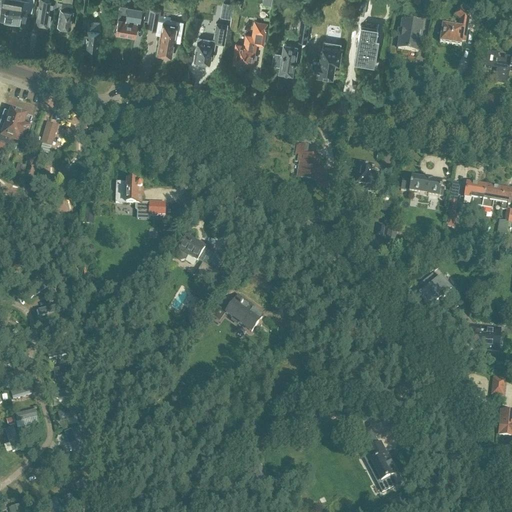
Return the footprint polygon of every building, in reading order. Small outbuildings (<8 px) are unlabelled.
[(1,0),(0,8),(0,17),(11,19),(14,0),(1,0)] [(14,0),(11,19),(24,21),(27,2),(33,3),(33,0),(14,0)] [(41,0),(40,7),(39,6),(37,22),(49,24),(51,6),(56,7),(57,0),(41,0)] [(61,8),(58,24),(58,26),(70,27),(73,12),(71,11),(72,3),(72,0),(57,0),(56,7),(61,8)] [(79,0),(79,9),(87,10),(88,0),(79,0)] [(355,0),(353,14),(364,16),(366,0),(355,0)] [(434,0),(422,0),(422,7),(433,8),(434,0)] [(234,2),(231,16),(238,18),(241,3),(234,2)] [(119,5),(115,32),(135,35),(137,21),(137,19),(139,19),(141,6),(126,4),(126,6),(119,5)] [(458,30),(446,28),(441,27),(439,43),(460,47),(461,42),(464,43),(468,16),(467,16),(458,9),(454,16),(459,20),(458,30)] [(170,22),(159,20),(160,11),(150,10),(147,29),(157,31),(156,36),(161,37),(158,54),(171,56),(173,46),(175,36),(180,37),(183,22),(171,20),(170,22)] [(229,29),(236,30),(238,18),(231,16),(229,29)] [(306,43),(309,24),(310,21),(301,19),(297,41),(306,43)] [(82,36),(86,37),(85,47),(98,48),(101,22),(84,20),(82,36)] [(263,45),(266,24),(266,23),(256,21),(253,23),(251,36),(245,35),(243,45),(235,44),(232,63),(238,65),(237,67),(239,69),(243,70),(245,69),(246,66),(251,67),(255,44),(263,45)] [(420,33),(422,24),(401,21),(400,30),(398,30),(396,38),(399,38),(397,49),(417,52),(419,41),(417,41),(419,33),(420,33)] [(354,62),(374,66),(377,49),(376,49),(374,49),(376,39),(377,31),(376,31),(359,28),(358,39),(354,62)] [(212,58),(215,39),(198,36),(194,60),(209,62),(209,57),(212,58)] [(296,58),(298,48),(296,48),(296,46),(284,44),(282,53),(273,52),(271,65),(280,67),(279,71),(291,73),(294,58),(296,58)] [(338,64),(341,50),(322,47),(320,62),(314,61),(312,68),(318,69),(318,74),(331,76),(334,63),(338,64)] [(494,84),(506,86),(509,72),(511,72),(511,57),(505,56),(504,60),(497,59),(498,54),(487,52),(484,68),(496,70),(494,84)] [(0,146),(15,152),(14,154),(19,156),(20,153),(23,145),(25,140),(28,130),(32,119),(26,117),(23,116),(22,114),(16,112),(14,113),(11,112),(8,111),(7,114),(4,112),(0,123),(0,146)] [(36,167),(42,168),(43,164),(38,163),(44,143),(52,146),(57,129),(48,126),(36,167)] [(332,192),(334,182),(326,180),(327,172),(318,170),(320,158),(306,156),(308,147),(297,146),(295,154),(299,155),(298,163),(299,163),(297,178),(317,182),(316,187),(324,188),(323,191),(332,192)] [(372,193),(373,188),(375,175),(373,174),(373,172),(372,172),(372,168),(359,166),(356,186),(358,186),(357,191),(365,193),(365,192),(372,193)] [(402,180),(400,191),(408,192),(408,194),(427,197),(439,199),(439,197),(442,198),(444,190),(440,189),(441,183),(431,182),(431,181),(424,180),(410,178),(410,181),(402,180)] [(149,204),(140,204),(141,187),(138,184),(115,183),(114,204),(135,205),(135,211),(138,213),(148,214),(148,217),(165,217),(166,204),(149,203),(149,204)] [(466,183),(464,198),(472,200),(471,207),(482,209),(483,201),(485,186),(466,183)] [(482,209),(492,211),(492,210),(493,203),(500,204),(501,204),(501,210),(506,211),(507,205),(510,206),(511,198),(511,192),(511,189),(485,186),(483,201),(482,209)] [(456,203),(458,191),(452,190),(451,202),(450,202),(448,214),(447,214),(445,227),(455,228),(458,215),(455,215),(456,203)] [(94,226),(95,210),(84,209),(82,224),(94,226)] [(499,221),(497,235),(509,237),(511,225),(511,224),(511,211),(506,211),(504,222),(502,222),(499,221)] [(395,244),(397,230),(388,229),(384,250),(391,252),(393,244),(395,244)] [(212,256),(203,251),(204,249),(185,238),(178,251),(179,251),(176,256),(177,260),(181,262),(185,261),(188,257),(197,262),(197,261),(202,264),(196,274),(213,284),(220,273),(217,271),(224,258),(214,252),(212,256)] [(381,248),(364,246),(363,255),(380,258),(381,248)] [(219,282),(228,283),(230,271),(221,270),(219,282)] [(432,275),(419,285),(424,291),(426,294),(421,299),(429,309),(438,302),(436,300),(441,295),(443,298),(451,291),(440,278),(436,281),(432,275)] [(254,307),(238,296),(236,299),(226,311),(225,313),(215,306),(209,314),(220,322),(225,315),(232,320),(230,322),(237,327),(238,325),(251,334),(263,318),(254,311),(252,310),(254,307)] [(454,315),(464,309),(460,303),(451,309),(454,315)] [(192,310),(187,319),(193,323),(198,314),(192,310)] [(502,347),(503,340),(499,340),(500,331),(468,327),(467,335),(475,336),(474,345),(481,346),(480,351),(498,352),(498,347),(502,347)] [(299,345),(274,366),(294,389),(306,379),(317,392),(327,383),(324,379),(329,374),(323,367),(326,365),(319,356),(316,359),(311,353),(308,356),(299,345)] [(9,363),(0,362),(0,374),(8,375),(9,363)] [(490,396),(504,398),(505,380),(505,378),(493,376),(493,378),(492,378),(490,396)] [(511,412),(500,411),(499,421),(498,435),(504,436),(511,437),(511,412)] [(384,454),(383,451),(384,450),(380,444),(367,450),(373,460),(370,462),(374,468),(372,469),(379,482),(377,483),(381,490),(382,493),(393,487),(401,483),(396,474),(395,474),(385,454),(384,454)]
